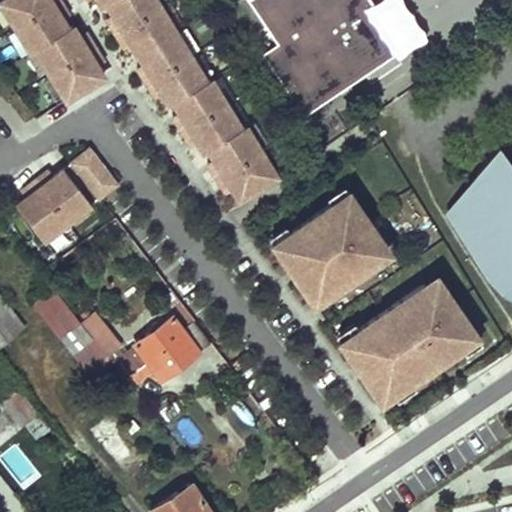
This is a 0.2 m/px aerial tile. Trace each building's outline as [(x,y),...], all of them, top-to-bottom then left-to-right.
[(69,33),(48,0),(3,0),(0,2),(0,13),(27,58),(32,56),(69,33)] [(103,9),(118,0),(89,0),(97,13),(103,9)] [(170,107),(207,85),(155,0),(118,0),(103,9),(167,110),(170,107)] [(394,50),(365,10),(358,0),(245,0),(275,42),(259,53),(302,117),(394,50)] [(373,5),(369,0),(358,0),(365,10),(373,5)] [(32,56),(63,107),(107,81),(75,29),(69,33),(32,56)] [(242,130),(212,83),(207,85),(170,107),(201,160),(202,156),(242,130)] [(281,181),(246,127),(242,130),(202,156),(237,209),(281,181)] [(118,187),(87,147),(67,162),(98,202),(118,187)] [(511,169),(499,151),(442,217),(483,280),(491,289),(500,298),(511,304),(511,169)] [(24,199),(12,208),(43,248),(92,210),(60,170),(52,177),(24,199)] [(19,191),(24,199),(52,177),(47,170),(19,191)] [(268,250),(312,314),(390,261),(347,196),(268,250)] [(436,280),(335,348),(380,414),(481,346),(436,280)] [(0,348),(23,330),(0,301),(0,348)] [(208,338),(195,321),(184,330),(173,316),(135,344),(123,354),(116,347),(92,315),(81,322),(93,338),(113,362),(119,357),(131,374),(149,361),(162,378),(179,365),(210,342),(208,338)] [(93,338),(81,322),(62,337),(73,353),(93,338)] [(25,375),(35,367),(17,345),(8,352),(25,375)] [(40,414),(20,389),(6,400),(26,425),(28,424),(40,414)] [(50,427),(40,414),(28,424),(37,437),(50,427)] [(0,445),(10,437),(0,423),(0,445)] [(211,511),(193,484),(151,511),(211,511)]
